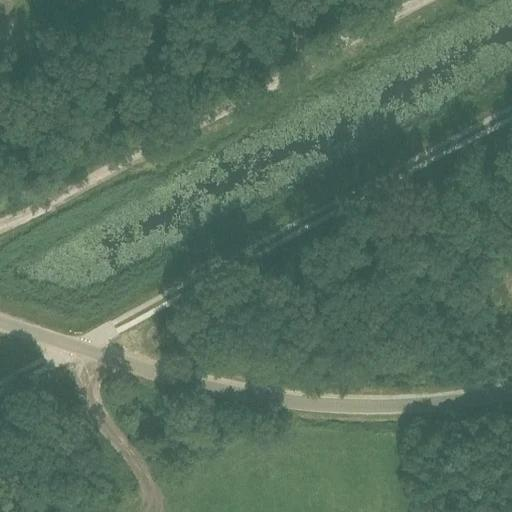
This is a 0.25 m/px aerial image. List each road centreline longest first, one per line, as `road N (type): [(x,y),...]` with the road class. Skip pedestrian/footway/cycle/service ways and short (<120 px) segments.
road 1 (track): [(511,126),(0,401)]
road 2 (unclassified): [(511,394),(445,407),(274,398),(0,323)]
road 3 (track): [(419,0),(0,224)]
